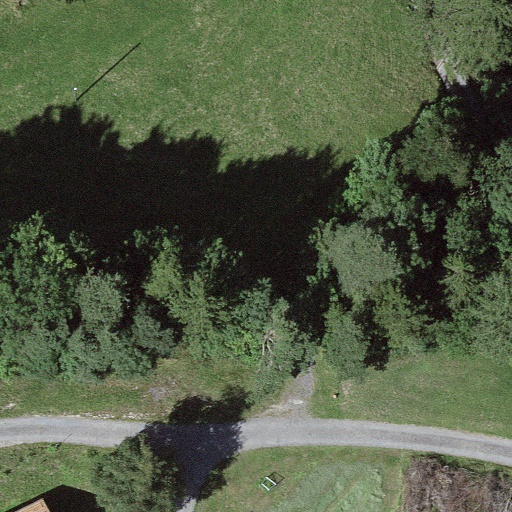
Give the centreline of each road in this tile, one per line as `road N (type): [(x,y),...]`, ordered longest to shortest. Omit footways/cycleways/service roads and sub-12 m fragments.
road 1 (track): [(511,452),(409,433),(309,429),(208,437),(46,427),(0,432)]
road 2 (track): [(511,161),(459,112),(428,0)]
